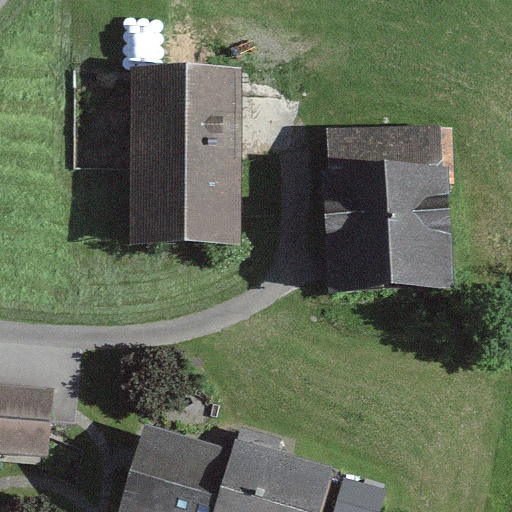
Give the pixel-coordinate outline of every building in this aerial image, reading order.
[(248,78),(141,80),(144,251),(251,249),(248,78)] [(460,132),(336,139),(345,303),(469,296),(460,132)] [(60,390),(0,387),(0,462),(58,465),(60,390)] [(337,511),(346,482),(153,431),(130,511),(337,511)] [(350,485),(341,511),(389,511),(394,500),(350,485)]
